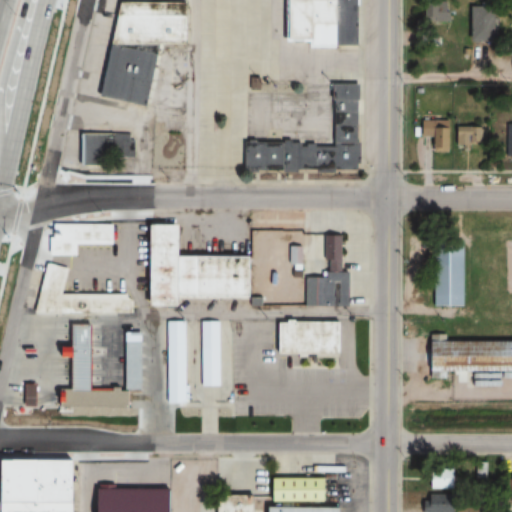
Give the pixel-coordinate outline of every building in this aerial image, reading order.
[(355,48),(355,0),(278,0),(279,42),(301,42),(301,48),(355,48)] [(115,3),(184,5),(185,41),(105,45),(115,3)] [(465,41),(488,41),(488,15),(465,15),(465,41)] [(105,45),(94,95),(139,106),(150,54),(105,45)] [(279,171),(353,172),(354,111),(328,111),(328,143),(279,143),(279,171)] [(431,150),(446,150),(446,127),(431,127),(431,150)] [(477,127),(450,127),(450,146),(477,146),(477,127)] [(84,132),(131,130),(131,138),(134,138),(135,155),(109,155),(109,163),(85,164),(84,132)] [(238,172),(276,172),(276,142),(238,142),(238,172)] [(107,224),(107,244),(71,244),(71,255),(45,255),(45,236),(50,236),(50,224),(107,224)] [(301,277),(301,307),(343,307),(343,272),(337,272),(337,235),(309,235),(309,260),(321,260),(321,277),(301,277)] [(262,268),(279,268),(279,245),(262,245),(262,268)] [(459,245),(429,245),(429,307),(459,307),(459,245)] [(167,256),(167,298),(244,298),(244,256),(167,256)] [(41,264),(62,269),(56,293),(122,294),(122,297),(128,301),(128,315),(29,314),(41,264)] [(271,321),(270,357),(334,357),(334,322),(271,321)] [(163,404),(184,404),(185,322),(163,322),(163,404)] [(216,322),(196,322),(196,386),(216,386),(216,322)] [(73,324),(91,324),(90,389),(128,390),(127,408),(59,407),(60,388),(72,389),(73,324)] [(151,390),(151,335),(138,335),(138,333),(119,333),(119,390),(151,390)] [(511,341),(440,342),(440,336),(422,336),(422,372),(511,370),(511,341)] [(19,406),(31,406),(31,386),(19,386),(19,406)] [(1,511),(1,461),(72,462),(72,511),(1,511)] [(451,489),(451,470),(424,470),(424,489),(451,489)] [(317,502),(317,478),(265,478),(265,502),(317,502)] [(502,499),(511,499),(511,479),(502,479),(502,499)] [(166,491),(166,511),(90,511),(90,492),(166,491)] [(448,511),(449,494),(419,494),(419,511),(448,511)] [(211,495),(211,511),(248,511),(249,495),(211,495)]
